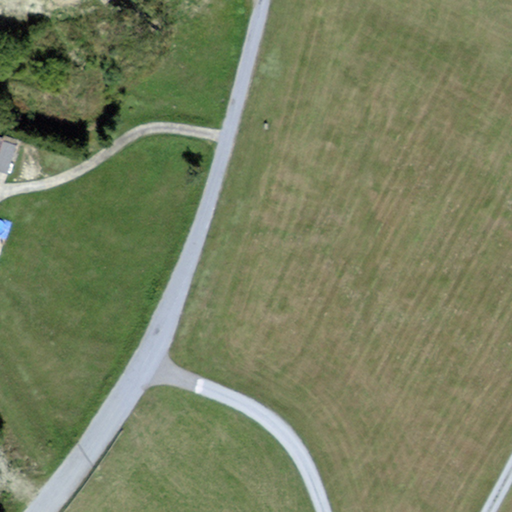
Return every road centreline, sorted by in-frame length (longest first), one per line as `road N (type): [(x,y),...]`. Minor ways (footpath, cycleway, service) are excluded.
road 1 (track): [(148,349),(223,140),(259,0)]
road 2 (track): [(321,511),(303,451),(276,423),(148,349)]
road 3 (residential): [(0,187),(48,181),(131,131),(223,140)]
road 4 (track): [(27,511),(148,349)]
